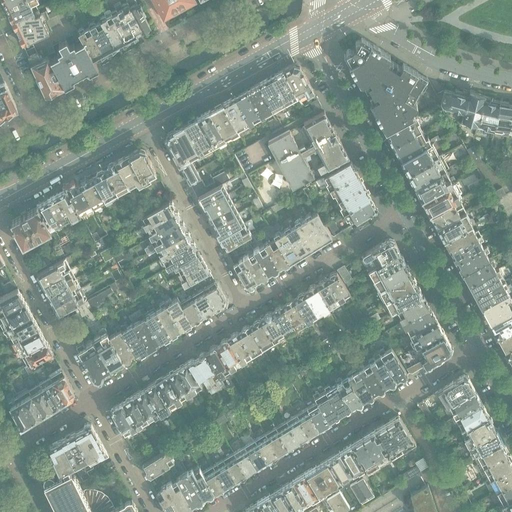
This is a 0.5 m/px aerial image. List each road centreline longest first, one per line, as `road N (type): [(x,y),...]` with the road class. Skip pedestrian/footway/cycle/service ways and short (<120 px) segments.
road 1 (residential): [(209,511),(479,348)]
road 2 (residential): [(250,0),(34,115)]
road 3 (residential): [(245,306),(144,122)]
road 4 (residential): [(306,32),(403,209)]
road 5 (residential): [(0,227),(93,400)]
road 6 (residential): [(245,306),(403,209)]
road 7 (tertiary): [(144,122),(306,32)]
road 8 (residential): [(93,400),(245,306)]
road 9 (residential): [(356,4),(367,20),(430,58),(511,81)]
road 10 (tertiary): [(0,202),(144,122)]
road 11 (residential): [(403,209),(479,348)]
road 12 (residential): [(151,511),(93,400)]
